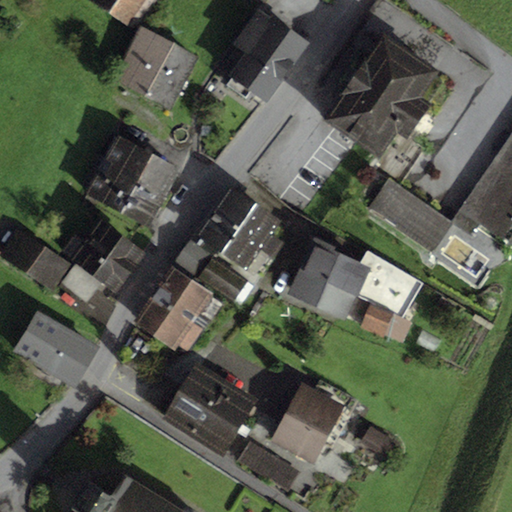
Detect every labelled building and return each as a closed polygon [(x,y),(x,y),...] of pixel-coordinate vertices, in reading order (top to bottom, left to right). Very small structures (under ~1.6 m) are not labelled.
[(96,0),(125,18),(137,0),(96,0)] [(137,0),(125,18),(142,28),(160,0),(137,0)] [(257,94),(266,100),(306,44),(273,20),(272,22),(259,13),(236,45),(248,54),(233,76),(233,77),(257,94)] [(115,78),(167,106),(194,58),(142,28),(115,78)] [(396,129),(406,136),(443,84),(433,77),(435,73),(384,38),(360,73),(352,85),(328,121),(379,155),(396,129)] [(344,80),(352,85),(360,73),(352,68),(344,80)] [(250,104),(257,94),(233,77),(226,87),(250,104)] [(511,133),(487,170),(495,175),(511,151),(511,133)] [(110,206),(126,178),(161,197),(170,183),(177,170),(126,142),(115,136),(101,163),(104,164),(97,176),(87,193),(94,196),(110,206)] [(480,225),(502,240),(511,226),(511,151),(495,175),(487,170),(479,181),(487,187),(468,215),(459,210),(450,223),(451,223),(471,237),(480,225)] [(94,174),(97,176),(104,164),(101,163),(94,174)] [(126,178),(110,206),(145,226),(161,197),(126,178)] [(432,251),(451,223),(450,223),(389,181),(370,209),(432,251)] [(459,210),(468,215),(487,187),(479,181),(459,210)] [(214,257),(220,250),(222,252),(253,207),(232,192),(195,244),(214,257)] [(236,261),(237,260),(260,274),(280,245),(265,237),(275,222),(253,207),(222,252),(236,261)] [(103,281),(115,291),(142,254),(101,222),(85,244),(75,236),(64,251),(78,262),(103,281)] [(2,254),(52,288),(66,267),(16,233),(2,254)] [(319,242),(295,293),(319,304),(336,266),(335,266),(339,257),(329,253),(332,248),(319,242)] [(194,243),(178,265),(198,278),(214,257),(195,244),(194,243)] [(405,311),(419,287),(367,256),(360,267),(361,268),(356,279),(381,290),(374,306),(392,314),(395,306),(405,311)] [(319,304),(341,314),(356,279),(361,268),(360,267),(339,257),(335,266),(336,266),(319,304)] [(203,281),(232,301),(246,281),(216,261),(203,281)] [(97,288),(103,281),(78,262),(72,269),(97,288)] [(97,288),(72,269),(62,283),(86,302),(97,288)] [(189,349),(222,303),(173,270),(139,320),(173,344),(174,343),(189,349)] [(232,301),(239,305),(253,286),(246,281),(232,301)] [(401,340),(412,314),(405,311),(395,306),(392,314),(374,306),(366,326),(401,340)] [(37,314),(15,349),(74,384),(95,348),(59,327),(57,328),(37,314)] [(198,371),(169,420),(224,453),(253,404),(198,371)] [(347,396),(320,381),(313,394),(339,409),(321,443),(332,449),(357,401),(347,396)] [(303,389),(276,440),(312,459),(321,443),(339,409),(313,394),(303,389)] [(363,442),(378,451),(387,456),(395,444),(370,429),(363,442)] [(239,460),(270,479),(280,462),(250,443),(239,460)] [(270,479),(288,490),(299,473),(280,462),(270,479)] [(181,511),(125,477),(113,497),(91,483),(73,509),(78,511),(181,511)]
